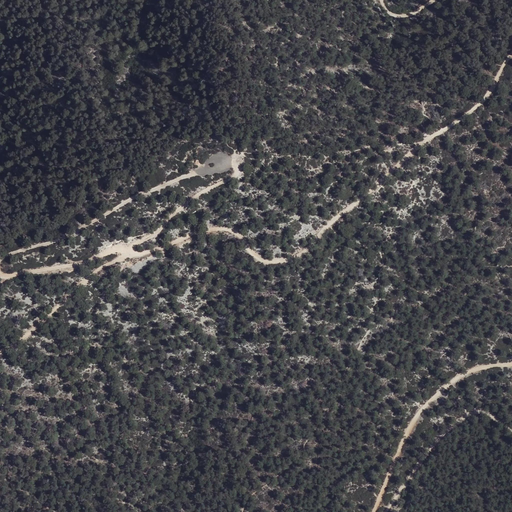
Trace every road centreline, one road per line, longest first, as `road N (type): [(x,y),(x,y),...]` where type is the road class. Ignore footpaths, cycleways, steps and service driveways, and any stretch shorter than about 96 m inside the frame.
road 1 (track): [(511,55),(484,100),(415,147),(305,254),(261,258),(240,235),(218,229),(129,252)]
road 2 (track): [(129,252),(190,199),(236,173),(235,158),(55,242),(0,258)]
road 3 (track): [(374,511),(424,408),(473,370),(511,364)]
road 4 (track): [(511,430),(481,411),(464,415),(385,511)]
road 5 (track): [(129,252),(0,353)]
road 6 (track): [(0,266),(5,275),(122,249)]
